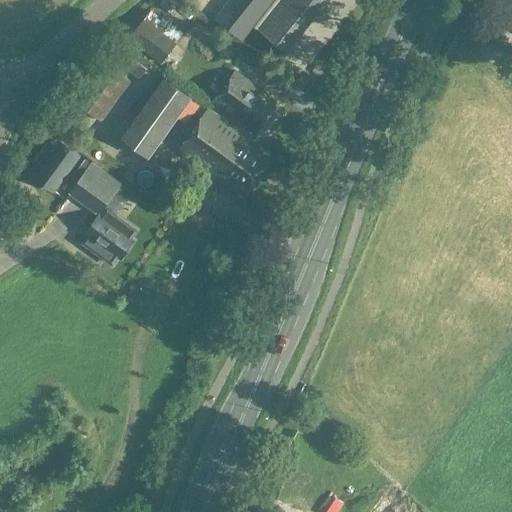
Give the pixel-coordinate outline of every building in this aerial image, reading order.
[(230,0),(216,18),(243,40),(253,26),(287,53),(308,26),(274,0),(230,0)] [(274,0),(308,26),(327,0),(274,0)] [(177,43),(148,20),(145,17),(129,38),(161,64),(177,43)] [(152,63),(135,50),(123,65),(139,78),(152,63)] [(131,81),(96,55),(66,94),(101,120),(131,81)] [(182,77),(198,83),(203,69),(187,63),(182,77)] [(212,103),(257,134),(264,124),(269,127),(278,113),(274,111),(280,102),(235,70),(212,103)] [(163,78),(150,96),(179,116),(192,98),(163,78)] [(150,96),(131,124),(159,144),(179,116),(150,96)] [(208,110),(194,130),(179,150),(243,196),(272,156),(208,110)] [(131,124),(121,137),(149,157),(159,144),(131,124)] [(42,153),(49,158),(35,178),(53,191),(79,155),(61,142),(56,148),(49,144),(42,153)] [(119,184),(91,164),(70,194),(99,215),(101,217),(106,210),(103,207),(119,184)] [(88,235),(82,243),(102,257),(108,249),(121,258),(134,241),(131,238),(137,230),(107,209),(106,210),(101,217),(99,215),(86,233),(88,235)]
